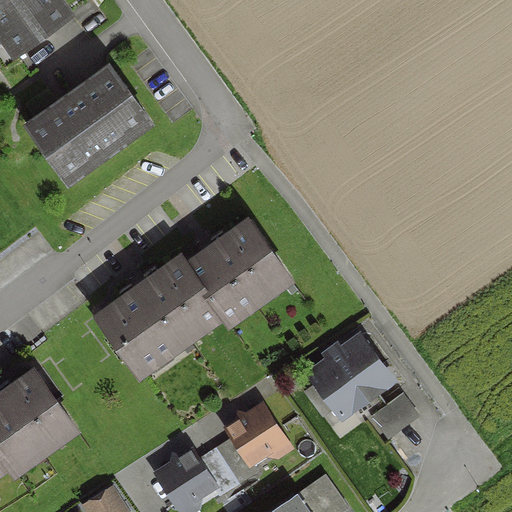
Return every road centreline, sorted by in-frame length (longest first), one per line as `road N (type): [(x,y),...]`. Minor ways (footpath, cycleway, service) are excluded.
road 1 (residential): [(414,511),(460,472),(467,441),(234,132)]
road 2 (residential): [(234,132),(0,314)]
road 3 (residential): [(234,132),(134,0)]
road 4 (unknown): [(148,511),(147,480),(222,419)]
